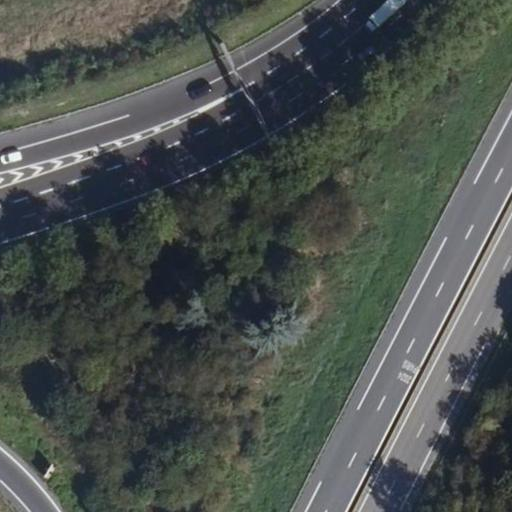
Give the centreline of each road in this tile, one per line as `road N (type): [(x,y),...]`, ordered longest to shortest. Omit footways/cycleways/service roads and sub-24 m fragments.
road 1 (motorway): [(511,149),(325,511)]
road 2 (motorway): [(349,48),(245,118),(131,171),(0,214)]
road 3 (motorway): [(349,48),(224,103),(0,166)]
road 4 (motorway): [(378,511),(511,253)]
